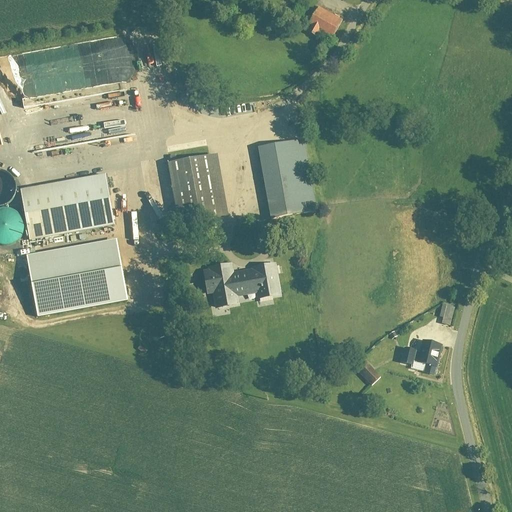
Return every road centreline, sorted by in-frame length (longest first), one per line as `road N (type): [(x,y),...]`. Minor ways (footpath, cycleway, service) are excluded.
road 1 (residential): [(511,204),(472,290),(457,366),(485,511)]
road 2 (residential): [(253,118),(309,79),(363,0)]
